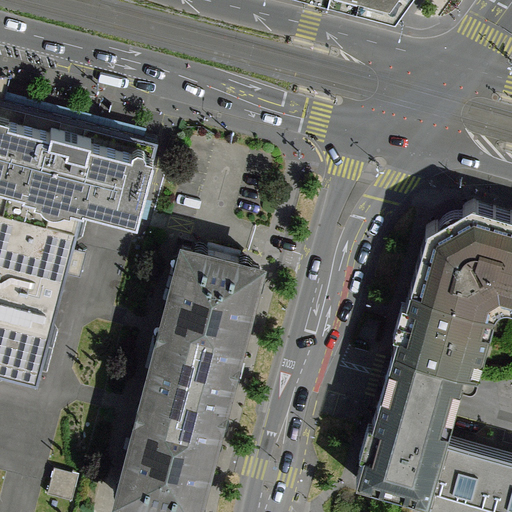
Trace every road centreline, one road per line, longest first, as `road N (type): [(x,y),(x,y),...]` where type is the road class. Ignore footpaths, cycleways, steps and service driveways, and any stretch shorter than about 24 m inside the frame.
road 1 (secondary): [(0,24),(392,134)]
road 2 (secondary): [(462,64),(222,0)]
road 3 (tertiary): [(392,134),(350,214),(302,364)]
road 4 (residential): [(302,364),(511,420)]
road 5 (tertiary): [(302,364),(262,511)]
road 6 (secondary): [(392,134),(511,170)]
